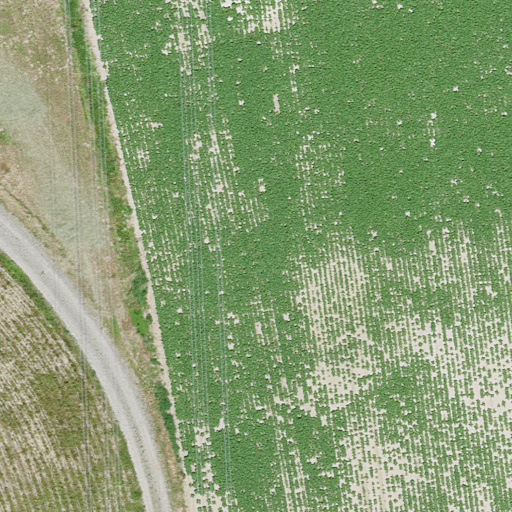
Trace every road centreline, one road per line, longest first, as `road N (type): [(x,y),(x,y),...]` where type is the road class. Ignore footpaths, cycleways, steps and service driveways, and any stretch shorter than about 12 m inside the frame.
road 1 (track): [(511,258),(232,379),(143,427)]
road 2 (track): [(0,225),(66,301),(143,427),(160,511)]
